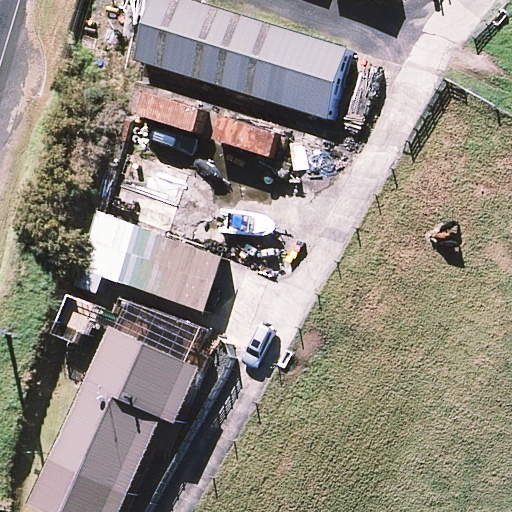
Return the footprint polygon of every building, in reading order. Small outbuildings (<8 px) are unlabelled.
[(352,49),(187,0),(155,0),(137,64),(330,121),(352,49)] [(205,107),(149,90),(140,117),(196,135),(205,107)] [(282,129),(229,113),(219,143),(272,160),(282,129)] [(107,218),(81,290),(101,297),(107,279),(207,315),(226,261),(107,218)] [(206,372),(115,332),(38,510),(41,511),(127,511),(167,421),(182,427),(206,372)]
